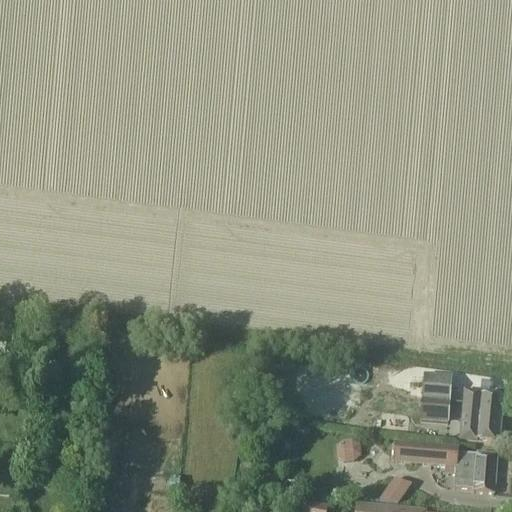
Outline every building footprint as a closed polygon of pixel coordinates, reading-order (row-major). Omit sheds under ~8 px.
[(498,444),(503,398),(465,394),(461,440),(498,444)] [(448,425),(449,401),(421,398),(419,423),(448,425)] [(359,448),(351,443),(342,444),(335,449),(336,460),(344,465),(353,464),(361,458),(359,448)] [(472,493),(472,495),(493,496),(496,457),(476,455),(476,459),(457,457),(457,452),(393,446),(392,465),(444,469),(444,476),(454,477),(452,491),(472,493)] [(299,482),(285,481),(284,490),(298,492),(299,482)]
